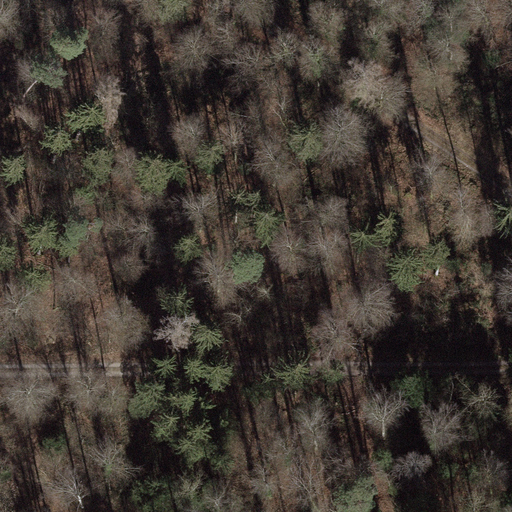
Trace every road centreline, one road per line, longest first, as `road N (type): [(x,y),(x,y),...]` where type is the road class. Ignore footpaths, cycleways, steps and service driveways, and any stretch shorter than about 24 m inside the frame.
road 1 (track): [(511,362),(0,369)]
road 2 (track): [(232,0),(511,190)]
